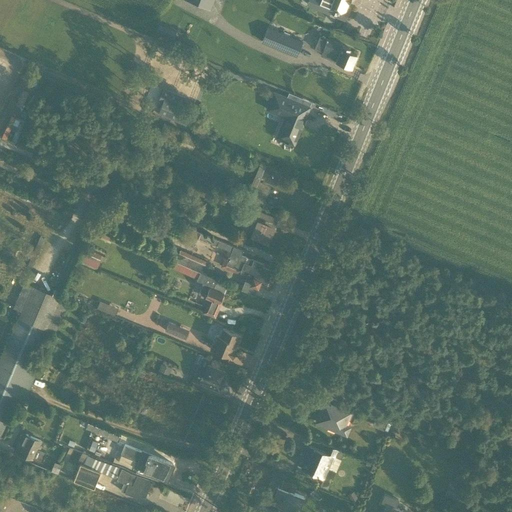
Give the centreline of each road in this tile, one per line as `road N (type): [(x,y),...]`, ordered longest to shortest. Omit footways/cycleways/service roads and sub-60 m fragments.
road 1 (secondary): [(415,0),(204,511)]
road 2 (track): [(304,270),(0,139)]
road 3 (unknown): [(226,460),(40,397)]
